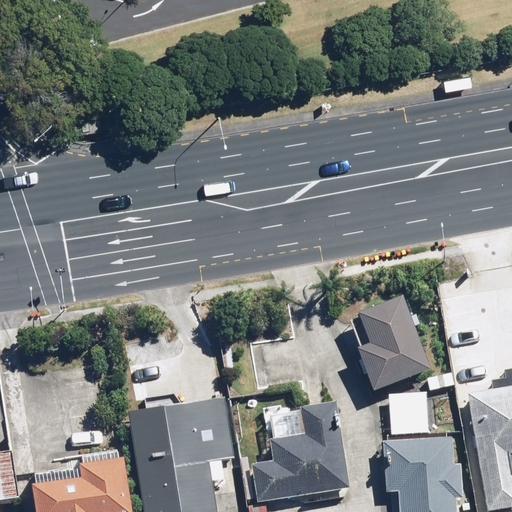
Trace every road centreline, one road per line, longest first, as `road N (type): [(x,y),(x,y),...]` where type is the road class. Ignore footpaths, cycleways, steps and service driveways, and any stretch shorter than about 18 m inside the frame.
road 1 (primary): [(511,183),(0,272)]
road 2 (primary): [(129,169),(511,103)]
road 3 (primary): [(0,112),(51,156),(129,169)]
road 4 (primary): [(0,192),(129,169)]
